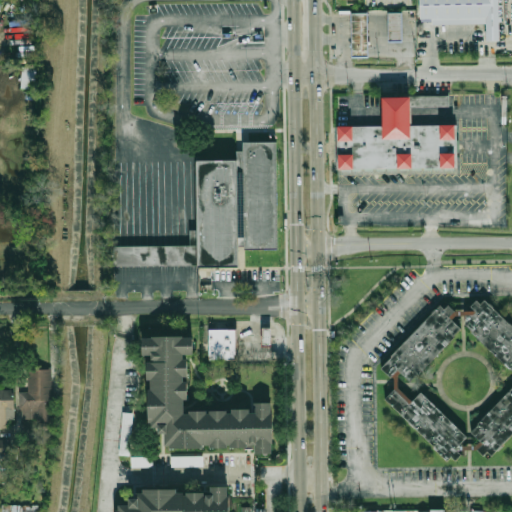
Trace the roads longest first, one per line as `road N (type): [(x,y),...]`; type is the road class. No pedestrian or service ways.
road 1 (secondary): [(293,0),(298,511)]
road 2 (secondary): [(323,487),(313,0)]
road 3 (residential): [(295,77),(511,75)]
road 4 (residential): [(105,307),(319,305)]
road 5 (residential): [(298,250),(434,242)]
